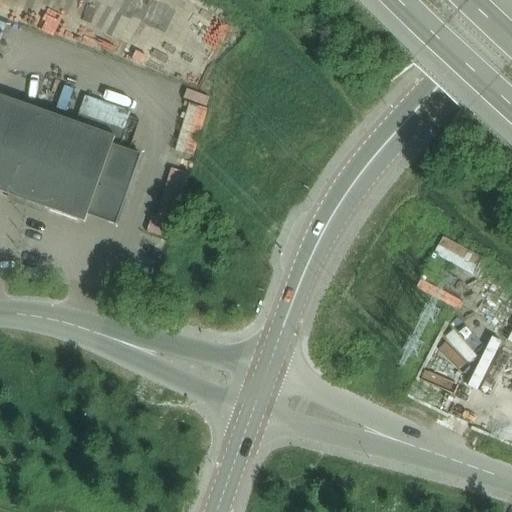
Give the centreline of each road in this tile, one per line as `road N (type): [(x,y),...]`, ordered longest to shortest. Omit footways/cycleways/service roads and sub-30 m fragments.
road 1 (tertiary): [(258,389),(310,256),(358,177),(511,8)]
road 2 (unclassified): [(511,483),(258,389)]
road 3 (unclassified): [(258,389),(82,327),(0,313)]
road 4 (trunk): [(398,0),(511,106)]
road 5 (tertiary): [(215,511),(258,389)]
